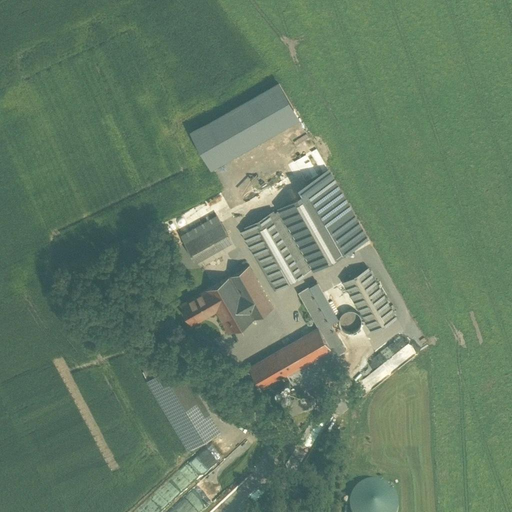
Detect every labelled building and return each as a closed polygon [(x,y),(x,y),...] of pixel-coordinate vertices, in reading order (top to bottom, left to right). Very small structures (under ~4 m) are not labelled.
[(268,189),(313,268),(367,238),(322,158),(268,189)] [(278,207),(241,228),(276,289),(312,268),(278,207)] [(181,235),(186,243),(221,223),(217,215),(181,235)] [(229,237),(221,223),(186,243),(194,257),(229,237)] [(232,241),(229,237),(194,257),(196,261),(232,241)] [(249,264),(206,289),(217,309),(230,332),(274,307),(249,264)] [(396,317),(367,268),(344,281),(372,330),(396,317)] [(319,327),(336,355),(346,350),(332,325),(309,285),(299,291),(319,327)] [(192,322),(217,309),(206,289),(181,304),(192,322)] [(347,310),(346,311),(343,313),(341,317),(340,321),(341,324),(343,327),(346,329),(350,330),(353,330),(357,329),(359,326),(361,322),(361,319),(360,315),(357,312),(354,311),(351,310),(347,310)] [(336,355),(319,327),(250,366),(262,387),(287,373),(295,386),(339,361),(336,355)] [(169,357),(143,372),(189,449),(215,434),(174,364),(169,357)] [(174,364),(215,434),(221,430),(180,361),(174,364)]
